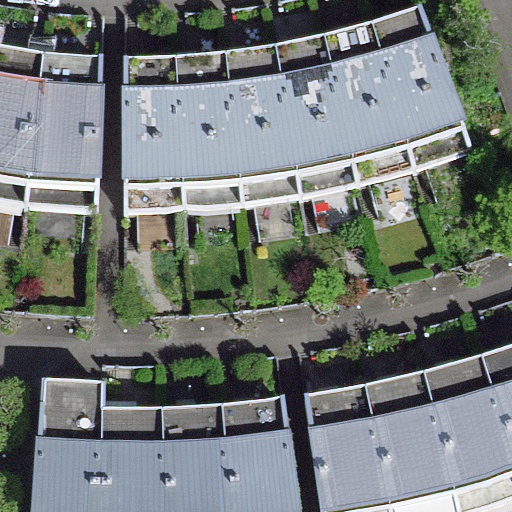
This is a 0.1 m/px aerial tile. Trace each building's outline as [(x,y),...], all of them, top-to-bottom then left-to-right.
[(467,157),(416,17),(367,33),(409,175),(463,158),(464,161),(468,160),(467,157)] [(409,175),(367,33),(319,46),(353,191),(409,175)] [(353,191),(319,46),(270,56),(295,203),(353,191)] [(295,203),(270,56),(221,63),(238,211),(295,203)] [(0,208),(21,212),(39,64),(0,57),(0,208)] [(238,211),(221,63),(171,67),(179,216),(238,211)] [(93,220),(98,69),(39,64),(21,212),(93,220)] [(179,216),(171,67),(119,69),(119,218),(179,216)] [(511,354),(477,366),(511,480),(511,354)] [(452,511),(487,511),(511,505),(511,480),(477,366),(419,382),(452,511)] [(384,511),(452,511),(419,382),(361,395),(384,511)] [(315,511),(384,511),(361,395),(300,406),(315,511)] [(217,415),(225,511),(292,511),(279,409),(217,415)] [(160,511),(225,511),(217,415),(157,418),(160,511)] [(29,511),(96,511),(98,418),(36,416),(29,511)] [(96,511),(160,511),(157,418),(98,418),(96,511)]
